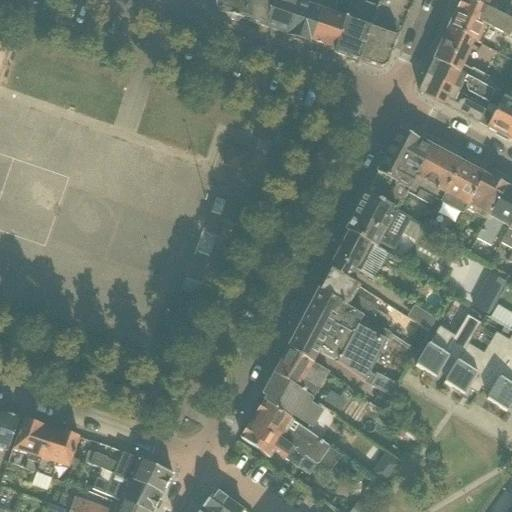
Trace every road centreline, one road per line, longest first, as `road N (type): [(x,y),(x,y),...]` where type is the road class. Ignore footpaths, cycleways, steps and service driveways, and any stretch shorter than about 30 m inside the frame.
road 1 (residential): [(195,460),(395,106)]
road 2 (residential): [(395,106),(183,26)]
road 3 (residential): [(0,394),(195,460)]
road 4 (residential): [(511,167),(395,106)]
